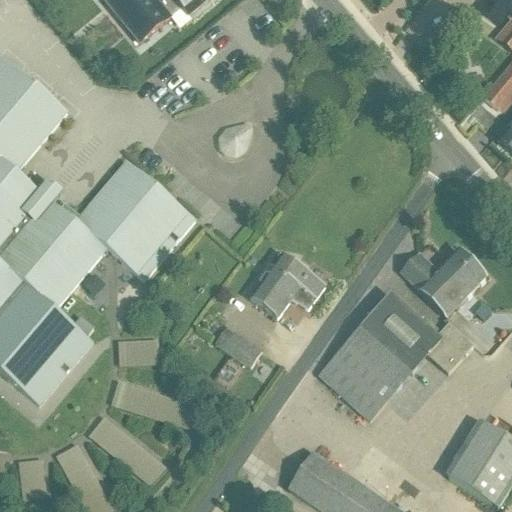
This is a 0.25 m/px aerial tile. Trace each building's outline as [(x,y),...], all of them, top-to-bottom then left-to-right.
[(59,0),(38,0),(56,22),(69,11),(59,0)] [(104,0),(103,1),(140,46),(171,21),(170,20),(181,11),(188,19),(211,0),(163,0),(158,5),(153,0),(104,0)] [(511,0),(486,0),(490,2),(489,4),(481,16),(482,17),(481,18),(495,27),(499,30),(508,17),(507,16),(511,8),(511,0)] [(88,57),(115,39),(101,18),(74,36),(88,57)] [(511,33),(500,47),(511,57),(511,33)] [(0,376),(39,410),(93,346),(55,314),(103,257),(106,253),(143,285),(195,224),(127,166),(120,174),(99,157),(106,151),(97,143),(90,136),(84,144),(60,124),(67,116),(0,59),(0,376)] [(511,97),(511,68),(484,103),(498,115),(511,97)] [(474,75),(462,80),(469,95),(481,91),(474,75)] [(511,125),(499,142),(502,144),(499,148),(511,158),(511,125)] [(457,254),(437,274),(419,257),(399,277),(417,295),(418,294),(446,322),(486,282),(457,254)] [(286,288),(298,271),(282,260),(272,273),(268,270),(259,282),(263,285),(250,303),(268,316),(280,300),(276,297),(283,287),(286,288)] [(280,300),(268,316),(277,323),(291,303),(308,314),(325,290),(298,271),(286,288),(283,287),(276,297),(280,300)] [(428,324),(423,329),(391,299),(318,380),(370,427),(411,380),(412,380),(428,362),(447,379),(472,351),(447,328),(439,336),(428,324)] [(232,360),(245,342),(228,330),(215,348),(232,360)] [(250,372),(263,354),(245,342),(232,360),(250,372)] [(435,489),(478,511),(493,511),(511,477),(511,455),(465,431),(435,489)] [(313,511),(394,511),(313,457),(287,495),(313,511)] [(39,462),(14,463),(15,503),(40,502),(39,462)]
